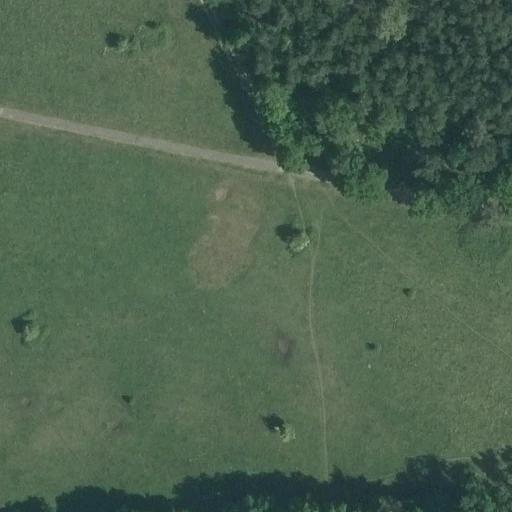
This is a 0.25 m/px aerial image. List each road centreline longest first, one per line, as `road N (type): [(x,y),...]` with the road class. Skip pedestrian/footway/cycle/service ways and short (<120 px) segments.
road 1 (track): [(287,169),(511,370)]
road 2 (track): [(103,511),(317,492)]
road 3 (track): [(209,0),(287,169)]
